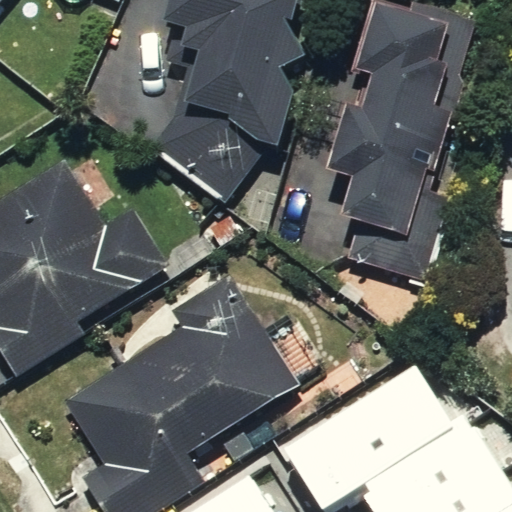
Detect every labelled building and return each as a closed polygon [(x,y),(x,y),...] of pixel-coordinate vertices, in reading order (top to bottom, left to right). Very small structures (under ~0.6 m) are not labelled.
[(315,0),(123,0),(122,5),(177,26),(131,148),(245,190),(315,0)] [(461,12),(401,0),(325,0),(295,152),(339,161),(320,259),(408,276),(461,12)] [(92,205),(62,153),(0,188),(0,368),(175,269),(127,186),(92,205)] [(69,480),(89,511),(146,511),(201,477),(185,453),(288,386),(227,291),(56,401),(96,462),(69,480)] [(283,511),(276,502),(321,473),(288,421),(201,477),(146,511),(283,511)] [(321,473),(276,502),(283,511),(511,511),(511,508),(505,511),(394,511),(355,451),(321,473)]
